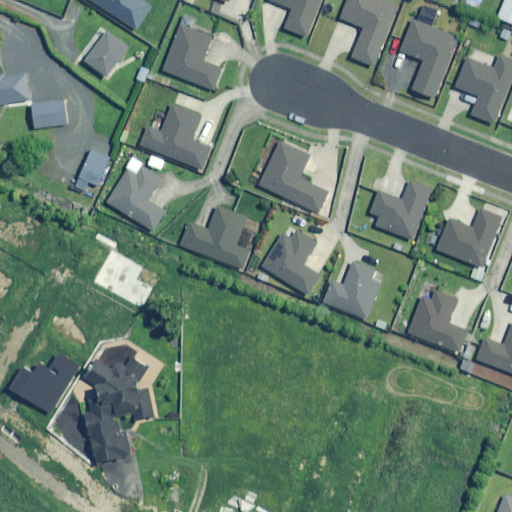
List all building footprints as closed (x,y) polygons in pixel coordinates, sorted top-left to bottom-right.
[(92,0),(138,29),(154,5),(145,0),(92,0)] [(213,1),(210,0),(181,0),(182,0),(209,11),(213,1)] [(320,0),(268,0),(268,1),(292,11),(285,29),(306,37),(320,0)] [(397,5),(385,0),(347,0),(340,19),(364,28),(353,58),(373,66),(397,5)] [(412,3),(404,0),(400,15),(408,17),(412,3)] [(511,0),(504,0),(498,18),(511,23),(511,0)] [(436,11),(423,7),(419,20),(432,24),(436,11)] [(484,22),(470,14),(464,25),(478,32),(484,22)] [(457,39),(413,21),(401,52),(424,61),(412,90),(433,98),(457,39)] [(212,37),(181,25),(164,72),(214,90),(222,69),(203,62),(212,37)] [(128,47),(106,32),(85,62),(107,77),(128,47)] [(511,76),(511,59),(500,55),(495,69),(467,58),(456,88),(479,97),(472,115),(493,124),(511,76)] [(26,72),(0,75),(0,104),(30,100),(26,72)] [(66,125),(63,102),(32,105),(34,128),(66,125)] [(201,116),(173,105),(162,132),(149,127),(142,146),(201,170),(210,147),(192,140),(201,116)] [(310,156),(280,142),(260,186),(318,213),(328,192),(299,178),(310,156)] [(110,158),(91,150),(75,188),(85,192),(89,182),(98,186),(110,158)] [(162,178),(143,165),(136,176),(127,170),(107,202),(152,230),(164,211),(148,201),(162,178)] [(431,189),(411,181),(403,201),(379,192),(371,214),(380,218),(377,226),(412,240),(431,189)] [(247,218),(219,207),(209,231),(191,223),(182,246),(242,270),(250,251),(236,245),(247,218)] [(501,217),(481,210),(474,228),(449,219),(437,250),(482,268),(501,217)] [(317,241),(298,230),(292,240),(282,235),(263,267),(308,294),(319,275),(303,265),(317,241)] [(375,270),(354,261),(344,287),(332,282),(324,303),(367,320),(381,284),(371,281),(375,270)] [(458,299),(436,291),(432,301),(423,297),(408,337),(457,355),(467,331),(448,324),(458,299)] [(511,328),(505,346),(486,339),(477,360),(511,373),(511,328)] [(127,378),(96,358),(83,379),(96,387),(99,400),(83,404),(97,464),(130,456),(122,419),(133,417),(134,421),(153,416),(147,389),(140,391),(139,386),(150,369),(138,361),(127,378)] [(511,511),(511,496),(505,494),(498,511),(511,511)]
